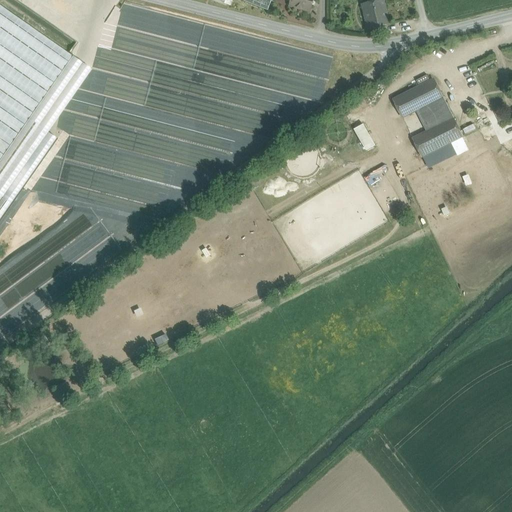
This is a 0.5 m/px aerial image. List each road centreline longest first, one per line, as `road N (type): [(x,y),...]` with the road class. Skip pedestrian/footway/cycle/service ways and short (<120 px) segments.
road 1 (unclassified): [(0,348),(388,62),(396,45)]
road 2 (unclassified): [(396,45),(336,43),(164,0)]
